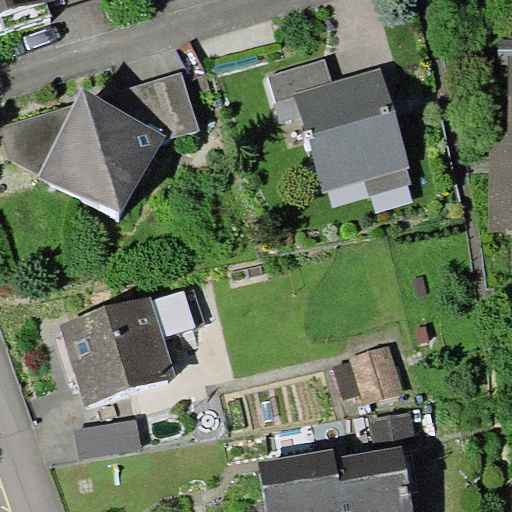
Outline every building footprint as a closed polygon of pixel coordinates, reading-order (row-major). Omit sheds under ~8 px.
[(0,0),(0,33),(53,17),(47,0),(0,0)] [(488,229),(511,228),(511,54),(510,55),(510,130),(489,130),(488,229)] [(295,93),(333,81),(326,60),(268,77),(282,122),(302,117),(295,93)] [(370,195),(411,183),(407,168),(411,167),(382,67),(333,81),(295,93),(302,117),(324,191),(365,179),(370,195)] [(0,126),(0,127),(10,162),(120,221),(163,139),(198,130),(181,73),(102,97),(84,84),(71,106),(0,126)] [(185,290),(152,300),(163,337),(196,327),(185,290)] [(61,324),(86,404),(176,375),(163,337),(152,300),(150,296),(61,324)] [(427,325),(416,328),(420,345),(431,342),(427,325)] [(404,393),(389,345),(350,358),(351,361),(334,366),(345,400),(360,395),(364,406),(404,393)] [(402,446),(403,451),(416,449),(411,412),(370,419),(375,450),(402,446)] [(142,448),(137,419),(75,430),(80,459),(142,448)] [(268,511),(412,511),(403,451),(402,446),(375,450),(336,456),(335,449),(261,460),(268,511)]
